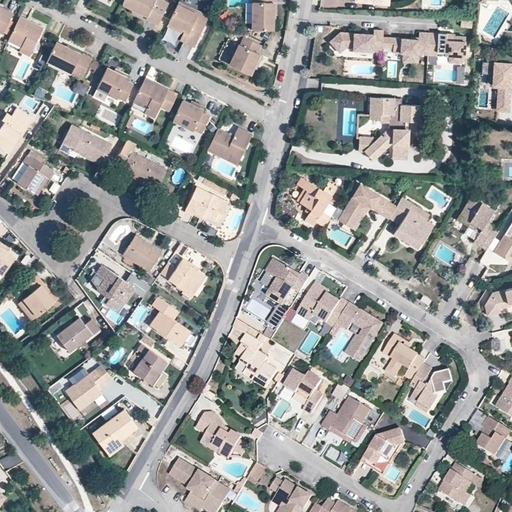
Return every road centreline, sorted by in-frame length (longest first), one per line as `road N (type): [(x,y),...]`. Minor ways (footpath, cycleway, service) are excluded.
road 1 (residential): [(402,511),(478,389),(477,360),(467,344),(256,222)]
road 2 (residential): [(39,0),(282,123)]
road 3 (residential): [(136,484),(190,388),(242,262)]
road 4 (residential): [(242,262),(118,201)]
road 5 (residential): [(398,511),(298,451),(277,448)]
road 6 (residential): [(282,123),(304,0)]
road 7 (residential): [(36,241),(61,264),(73,264),(118,201)]
road 8 (residential): [(0,416),(75,511)]
